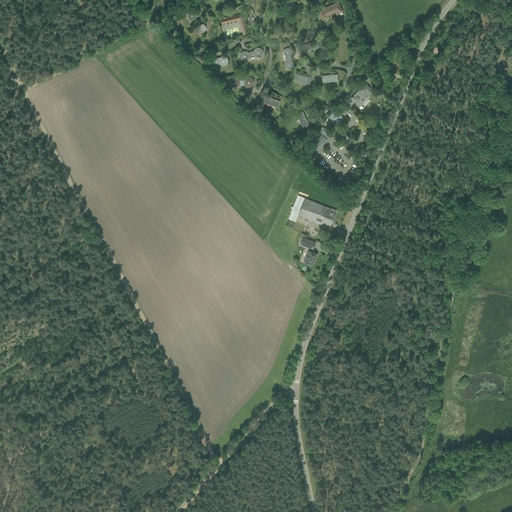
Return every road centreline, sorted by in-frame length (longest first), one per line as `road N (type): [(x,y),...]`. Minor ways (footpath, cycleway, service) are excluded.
road 1 (tertiary): [(317,511),(299,420),(306,348),(415,60),(453,0)]
road 2 (track): [(219,466),(0,42)]
road 3 (track): [(431,390),(459,209),(449,179),(487,14)]
road 4 (unknown): [(377,159),(341,139),(349,116),(337,102),(361,36),(349,0)]
road 5 (track): [(144,0),(151,20),(23,90)]
road 6 (track): [(282,394),(431,390)]
road 7 (track): [(393,511),(421,449),(431,390)]
